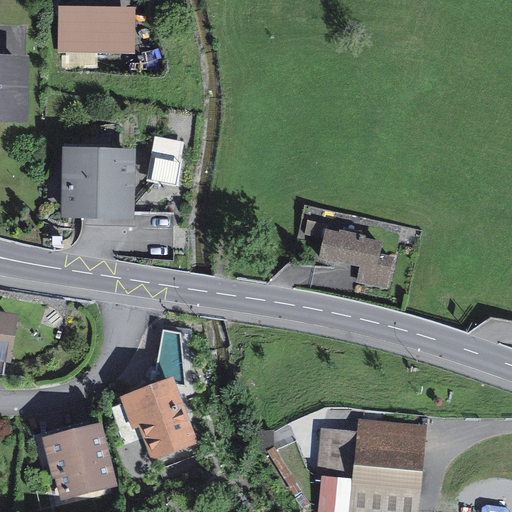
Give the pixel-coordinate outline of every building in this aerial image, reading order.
[(132,12),(63,11),(62,52),(131,53),(132,12)] [(21,64),(0,63),(0,119),(19,120),(21,64)] [(178,178),(188,134),(160,128),(150,172),(178,178)] [(69,156),(68,213),(128,214),(128,157),(69,156)] [(328,233),(323,257),(364,266),(360,284),(384,289),(391,262),(376,259),(379,245),(328,233)] [(13,322),(0,319),(0,384),(2,385),(13,322)] [(173,390),(109,409),(128,475),(192,457),(173,390)] [(363,411),(358,485),(433,490),(438,416),(363,411)] [(88,439),(20,454),(32,511),(68,511),(103,505),(88,439)]
